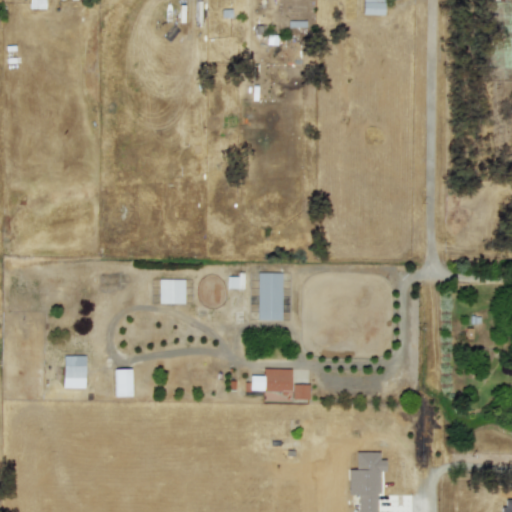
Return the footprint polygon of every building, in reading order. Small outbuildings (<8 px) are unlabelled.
[(381,14),(381,0),(360,0),(360,14),(381,14)] [(255,319),(279,320),(279,272),(256,272),(255,319)] [(157,302),(182,303),(182,279),(157,279),(157,302)] [(83,387),(83,355),(62,355),(61,387),(83,387)] [(129,368),(113,369),(113,396),(129,395),(129,368)] [(288,374),(248,373),(247,391),(287,392),(288,374)] [(306,383),(290,384),(290,399),(307,398),(306,383)] [(376,511),(376,472),(383,472),(383,459),(377,459),(377,451),(354,451),(354,468),(346,468),(347,494),(356,494),(356,511),(376,511)] [(511,511),(511,499),(503,499),(503,507),(498,506),(498,511),(511,511)]
